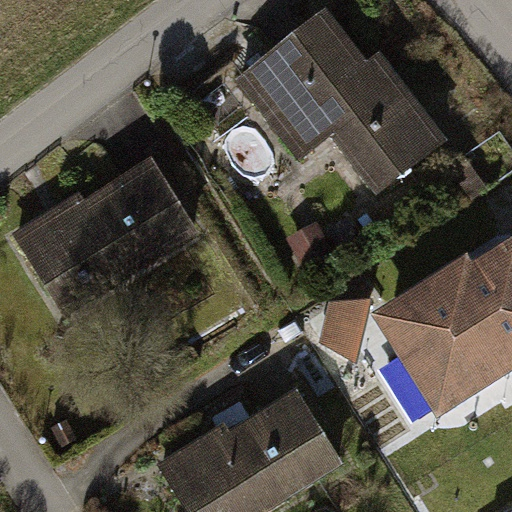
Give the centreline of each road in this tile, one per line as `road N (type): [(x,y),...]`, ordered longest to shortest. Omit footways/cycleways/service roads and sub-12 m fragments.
road 1 (residential): [(210,0),(0,154)]
road 2 (residential): [(72,511),(0,389)]
